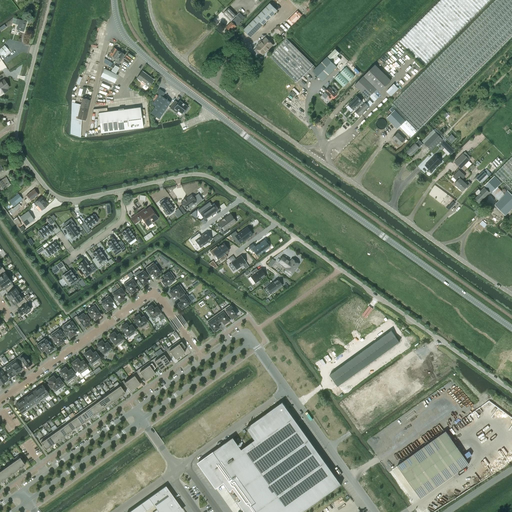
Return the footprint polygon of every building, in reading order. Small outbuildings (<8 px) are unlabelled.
[(417,131),(511,36),(511,0),(496,0),(414,83),(391,105),(393,106),(389,110),(392,113),(387,118),(397,129),(400,127),(410,138),(415,134),(417,131)] [(490,0),(440,0),(399,42),(423,66),(479,11),(490,0)] [(270,3),(243,30),(251,38),(278,11),(270,3)] [(223,14),(231,21),(236,16),(229,8),(223,14)] [(287,21),(292,26),(302,15),(297,10),(287,21)] [(240,24),(239,23),(245,18),(239,13),(236,16),(237,17),(225,28),(230,32),(237,25),(238,26),(240,24)] [(23,32),(26,22),(17,19),(14,18),(12,23),(18,25),(16,30),(23,32)] [(263,55),(269,49),(272,45),(266,38),(262,42),(261,41),(258,44),(259,45),(256,48),(257,49),(256,49),(258,51),(259,51),(263,55)] [(296,83),(298,81),(313,66),(287,39),(269,56),(296,83)] [(0,52),(2,55),(8,50),(4,45),(0,49),(0,52)] [(113,58),(117,50),(113,48),(108,57),(112,59),(113,58)] [(341,60),(337,56),(340,54),(335,49),(313,71),(322,81),(337,67),(335,65),(341,60)] [(116,60),(121,52),(117,50),(113,58),(116,60)] [(120,62),(125,55),(121,52),(116,60),(115,62),(119,64),(120,62)] [(389,82),(390,81),(375,65),(364,76),(379,92),(389,82)] [(346,67),(340,73),(349,82),(355,76),(346,67)] [(114,83),(118,75),(104,69),(100,77),(114,83)] [(148,87),(153,80),(142,71),(137,78),(145,84),(143,87),(143,88),(145,89),(146,89),(148,87)] [(340,73),(334,79),(343,87),(349,82),(340,73)] [(363,77),(354,86),(366,97),(368,99),(369,98),(370,97),(374,93),(376,90),(363,77)] [(0,94),(0,95),(7,91),(6,89),(9,87),(4,80),(0,82),(0,94)] [(387,92),(391,96),(398,89),(394,85),(387,92)] [(337,94),(336,93),(338,91),(333,86),(331,89),(330,88),(325,92),(329,96),(328,96),(331,100),(337,94)] [(159,119),(170,102),(162,97),(165,93),(159,89),(157,93),(159,94),(152,104),(155,107),(150,113),(159,119)] [(374,93),(370,97),(374,102),(379,97),(374,93)] [(348,105),(346,108),(351,112),(353,110),(354,111),(355,112),(363,104),(363,103),(364,103),(368,99),(366,97),(361,101),(357,96),(348,105)] [(81,105),(77,119),(81,120),(85,121),(90,100),(82,98),(81,105)] [(363,104),(355,112),(360,116),(369,107),(366,104),(370,100),(369,98),(368,99),(364,103),(363,103),(363,104)] [(177,103),(175,101),(170,108),(176,113),(178,111),(182,114),(183,112),(184,113),(188,108),(187,108),(187,107),(179,101),(177,103)] [(71,134),(70,134),(80,137),(81,120),(77,119),(81,105),(72,103),(71,134)] [(143,128),(140,107),(123,110),(123,109),(118,109),(118,110),(98,113),(101,133),(143,128)] [(436,119),(429,126),(433,130),(443,140),(454,151),(461,144),(463,142),(449,128),(438,117),(436,119)] [(430,138),(424,144),(432,151),(443,141),(443,140),(433,130),(431,132),(430,134),(428,136),(430,138)] [(399,145),(405,140),(398,133),(392,138),(399,145)] [(415,144),(406,152),(411,156),(419,148),(423,144),(419,140),(415,144)] [(470,160),(469,160),(471,158),(465,152),(463,153),(454,162),(461,169),(470,160)] [(435,155),(426,165),(432,171),(442,161),(437,157),(435,155)] [(505,195),(511,202),(511,157),(495,174),(504,184),(502,186),(507,191),(504,194),(505,195)] [(483,171),(476,178),(480,182),(487,174),(490,172),(486,169),(484,171),(483,171)] [(458,188),(464,182),(462,180),(465,176),(459,170),(454,176),(458,180),(454,185),(458,188)] [(20,186),(29,179),(23,171),(20,174),(21,175),(19,177),(21,180),(17,183),(20,186)] [(494,196),(500,190),(497,188),(501,184),(494,176),(484,186),(491,193),(494,196)] [(10,185),(5,177),(0,180),(0,192),(10,185)] [(464,182),(458,188),(462,192),(467,187),(468,188),(471,184),(468,182),(466,184),(464,182)] [(479,204),(489,193),(484,187),(480,191),(479,190),(476,192),(479,195),(474,199),(479,204)] [(27,198),(24,200),(27,204),(37,195),(38,195),(37,193),(34,190),(28,194),(26,196),(27,198)] [(494,196),(499,201),(505,195),(504,194),(500,190),(494,196)] [(13,207),(22,199),(18,194),(9,201),(13,207)] [(183,201),(181,203),(186,209),(196,202),(191,195),(186,199),(185,198),(183,200),(183,201)] [(505,215),(511,208),(511,202),(505,195),(499,201),(495,205),(505,215)] [(47,205),(41,197),(35,202),(35,203),(34,204),(36,206),(37,205),(41,210),(47,205)] [(165,202),(163,200),(159,203),(160,205),(167,215),(168,214),(169,215),(173,212),(173,211),(174,210),(167,200),(165,202)] [(199,209),(198,210),(199,210),(205,219),(204,219),(205,220),(211,215),(211,216),(215,213),(215,212),(219,210),(218,209),(218,210),(214,204),(211,205),(209,202),(199,210),(199,209)] [(11,214),(21,206),(19,204),(12,209),(11,208),(7,212),(10,215),(11,214)] [(157,217),(156,215),(155,214),(150,207),(146,210),(145,208),(131,218),(134,224),(142,218),(145,222),(144,222),(146,225),(147,225),(147,226),(158,219),(157,218),(157,217)] [(34,220),(28,212),(20,217),(25,226),(34,220)] [(84,222),(81,225),(87,233),(90,231),(88,228),(98,221),(97,220),(98,220),(95,215),(94,215),(93,215),(83,222),(84,222)] [(230,215),(219,223),(224,230),(221,232),(224,235),(229,231),(227,229),(227,228),(235,222),(233,219),(233,218),(232,218),(230,215)] [(72,221),(64,227),(73,238),(79,233),(74,227),(76,226),(72,221)] [(43,238),(53,231),(48,224),(45,227),(44,226),(41,228),(42,229),(38,231),(39,232),(38,233),(41,238),(42,237),(43,238)] [(235,231),(230,235),(232,238),(235,236),(240,243),(252,234),(247,227),(237,234),(235,231)] [(128,229),(122,233),(129,243),(135,238),(128,229)] [(199,233),(190,240),(194,245),(197,243),(200,248),(200,247),(204,245),(205,247),(209,244),(208,242),(211,240),(212,240),(206,232),(201,236),(199,233)] [(151,233),(143,238),(146,241),(153,236),(151,233)] [(113,239),(107,244),(109,247),(109,248),(111,251),(112,250),(114,253),(120,249),(121,250),(124,248),(120,242),(117,244),(113,239)] [(253,244),(248,247),(251,250),(252,250),(257,256),(268,248),(265,244),(266,242),(264,239),(255,246),(253,244)] [(50,256),(59,249),(55,242),(45,249),(50,256)] [(216,246),(209,251),(213,257),(215,255),(218,259),(219,258),(221,261),(226,258),(223,255),(229,251),(224,244),(217,248),(216,246)] [(106,259),(99,249),(92,254),(95,258),(92,260),(98,268),(101,266),(100,264),(106,259)] [(241,256),(231,263),(236,269),(236,270),(246,262),(241,256)] [(299,264),(292,259),(289,263),(288,261),(282,257),(278,262),(286,267),(285,269),(291,274),(292,274),(299,264)] [(96,270),(92,264),(89,266),(84,260),(78,265),(85,274),(91,270),(93,272),(96,270)] [(153,263),(145,268),(149,273),(150,275),(153,273),(155,276),(156,276),(160,273),(153,263)] [(56,264),(51,268),(52,270),(54,274),(60,270),(59,269),(56,265),(56,264)] [(253,275),(250,276),(255,283),(265,276),(261,269),(258,271),(256,268),(251,272),(253,275)] [(0,284),(10,277),(4,270),(0,272),(0,284)] [(77,280),(70,270),(62,276),(69,286),(71,284),(72,285),(77,281),(76,280),(77,280)] [(139,270),(134,274),(142,286),(143,285),(147,283),(147,282),(145,278),(148,277),(146,275),(143,270),(140,271),(139,270)] [(165,279),(162,281),(162,282),(164,286),(165,286),(168,284),(169,285),(172,283),(171,282),(176,279),(170,271),(165,275),(163,276),(165,279)] [(13,286),(8,279),(10,277),(0,284),(0,285),(1,287),(0,287),(2,290),(3,289),(3,290),(5,289),(6,291),(13,286)] [(137,291),(132,285),(135,283),(131,278),(128,280),(129,282),(124,285),(131,295),(137,291)] [(278,280),(267,287),(271,293),(282,286),(278,280)] [(117,290),(112,293),(115,297),(114,297),(116,300),(117,300),(119,302),(120,302),(123,299),(124,299),(122,295),(124,293),(123,292),(117,283),(114,285),(117,290)] [(172,290),(169,292),(170,293),(169,293),(172,296),(173,297),(176,294),(178,297),(180,296),(185,292),(180,284),(175,288),(174,287),(171,289),(172,290)] [(19,293),(13,286),(6,291),(8,294),(7,295),(8,297),(10,300),(20,292),(19,293)] [(26,300),(20,292),(10,300),(12,303),(14,305),(15,304),(17,306),(26,300)] [(181,301),(178,304),(181,308),(181,309),(184,307),(185,308),(188,306),(187,305),(192,301),(195,299),(191,294),(188,296),(186,294),(181,297),(179,299),(181,301)] [(105,298),(101,301),(103,305),(102,306),(104,309),(105,308),(107,311),(108,310),(112,308),(112,307),(110,304),(112,302),(111,300),(108,295),(105,297),(105,298)] [(31,308),(26,300),(17,306),(19,309),(17,310),(19,312),(18,313),(20,315),(21,315),(25,313),(26,314),(30,311),(29,310),(31,308)] [(93,306),(88,310),(90,312),(89,313),(91,317),(93,316),(95,319),(96,319),(100,316),(100,315),(98,311),(100,309),(99,308),(95,302),(92,304),(93,306)] [(236,315),(229,305),(221,310),(225,315),(226,317),(229,315),(231,319),(232,318),(236,316),(236,315)] [(147,309),(146,309),(148,312),(147,313),(149,316),(150,315),(154,320),(158,317),(161,314),(158,309),(156,307),(154,309),(151,306),(147,308),(147,309)] [(229,321),(226,317),(225,315),(221,310),(214,316),(219,323),(221,321),(224,324),(225,324),(228,321),(229,321)] [(76,315),(73,318),(77,323),(79,325),(81,323),(84,327),(85,327),(89,324),(89,323),(87,320),(89,319),(86,315),(84,316),(83,314),(78,318),(76,315)] [(134,318),(133,318),(141,329),(148,323),(145,318),(143,316),(141,318),(138,315),(137,315),(134,318)] [(216,324),(219,323),(214,316),(206,321),(214,332),(214,331),(218,328),(219,328),(216,324)] [(70,320),(62,326),(64,329),(64,330),(63,331),(66,335),(68,334),(70,337),(71,337),(75,334),(75,333),(73,329),(75,327),(74,325),(70,320)] [(122,327),(121,327),(124,331),(125,333),(128,338),(136,332),(132,327),(131,325),(129,327),(126,324),(125,324),(121,327),(122,327)] [(58,328),(50,334),(53,338),(52,339),(55,343),(56,343),(58,345),(59,345),(63,342),(64,342),(61,338),(64,336),(62,334),(58,328)] [(391,331),(329,375),(337,386),(399,342),(391,331)] [(109,335),(109,336),(111,339),(110,339),(112,343),(112,342),(113,342),(116,346),(124,341),(120,336),(119,334),(116,336),(114,332),(113,333),(109,335)] [(44,338),(36,344),(40,350),(42,351),(44,350),(47,353),(48,353),(52,350),(52,349),(44,338)] [(180,340),(172,345),(180,356),(185,353),(181,347),(184,345),(181,341),(180,340)] [(97,344),(97,345),(104,355),(112,350),(108,344),(107,343),(104,344),(102,341),(101,341),(97,344)] [(172,345),(165,351),(169,356),(171,354),(173,356),(175,359),(180,356),(172,345)] [(85,354),(84,354),(92,365),(100,359),(96,354),(95,352),(92,354),(90,350),(89,350),(84,353),(85,354)] [(165,351),(157,356),(165,367),(170,363),(166,358),(169,356),(165,351)] [(420,352),(399,367),(416,391),(437,376),(420,352)] [(31,363),(28,359),(29,359),(27,356),(26,357),(25,355),(17,360),(23,367),(25,366),(26,367),(28,366),(29,366),(32,364),(31,363)] [(157,356),(150,361),(154,366),(156,365),(158,366),(160,370),(165,367),(157,356)] [(23,367),(17,360),(16,358),(9,363),(17,374),(19,372),(19,371),(21,369),(23,367)] [(72,362),(72,363),(74,366),(73,367),(76,371),(77,370),(80,374),(88,368),(84,362),(83,361),(80,363),(77,359),(76,359),(72,362)] [(150,361),(143,366),(150,377),(155,374),(152,370),(151,368),(154,366),(150,361)] [(17,374),(9,363),(2,368),(8,376),(10,375),(11,377),(13,375),(14,376),(17,374)] [(143,366),(135,372),(139,377),(141,375),(143,377),(145,381),(150,377),(143,366)] [(60,371),(68,383),(76,377),(72,371),(71,369),(68,371),(65,367),(65,368),(64,367),(60,371)] [(8,376),(2,368),(0,369),(0,379),(3,384),(6,381),(5,381),(8,379),(6,378),(8,376)] [(134,376),(129,379),(135,388),(140,384),(138,381),(137,380),(137,379),(139,377),(135,372),(132,374),(134,376)] [(48,380),(47,380),(50,383),(48,384),(51,388),(52,387),(56,391),(64,386),(60,380),(58,378),(56,380),(53,376),(52,377),(52,376),(48,379),(48,380)] [(123,380),(120,382),(122,385),(124,388),(125,387),(127,386),(128,387),(128,388),(130,391),(135,388),(129,379),(125,382),(123,380)] [(117,382),(113,385),(114,387),(122,398),(123,397),(122,395),(125,393),(122,389),(117,382)] [(48,392),(46,390),(44,388),(42,385),(40,387),(39,386),(37,388),(45,399),(49,395),(48,393),(48,392)] [(390,385),(382,391),(394,407),(402,401),(390,385)] [(114,387),(109,390),(111,392),(116,399),(119,397),(120,399),(122,398),(114,387)] [(45,399),(37,388),(35,389),(35,390),(33,392),(40,402),(45,399)] [(382,391),(374,397),(386,413),(394,407),(382,391)] [(40,402),(33,392),(31,393),(30,392),(28,394),(36,405),(40,402)] [(111,392),(107,395),(113,404),(114,403),(113,401),(116,399),(111,392)] [(36,405),(28,394),(26,396),(24,398),(31,408),(36,405)] [(107,395),(102,398),(107,406),(110,403),(111,405),(113,404),(107,395)] [(101,396),(96,400),(104,410),(105,409),(104,408),(107,406),(102,398),(101,396)] [(374,397),(366,402),(378,419),(386,413),(374,397)] [(31,408),(24,398),(22,399),(19,400),(27,411),(31,408)] [(27,411),(19,400),(17,402),(17,403),(15,404),(23,414),(27,411)] [(96,400),(92,403),(99,412),(101,410),(103,411),(104,410),(96,400)] [(213,452),(197,463),(216,489),(224,483),(230,491),(233,489),(241,500),(238,502),(244,511),(242,511),(302,511),(341,485),(282,402),(246,428),(255,440),(242,449),(235,440),(233,437),(213,452)] [(366,402),(358,408),(370,425),(378,419),(366,402)] [(92,403),(88,406),(95,416),(97,415),(96,414),(99,412),(92,403)] [(88,406),(83,409),(90,418),(93,416),(94,417),(95,416),(88,406)] [(358,408),(350,414),(362,431),(370,425),(358,408)] [(83,409),(79,412),(86,423),(88,422),(87,420),(90,418),(83,409)] [(79,412),(74,415),(81,424),(84,422),(85,424),(86,423),(79,412)] [(74,415),(70,418),(78,429),(79,428),(78,426),(81,424),(74,415)] [(70,418),(66,421),(72,431),(75,428),(76,430),(78,429),(70,418)] [(66,421),(61,425),(69,435),(70,434),(69,433),(72,431),(66,421)] [(61,425),(57,428),(63,437),(66,435),(67,436),(69,435),(61,425)] [(57,428),(52,431),(60,441),(61,440),(60,439),(63,437),(57,428)] [(52,431),(48,434),(55,443),(57,441),(59,443),(60,441),(52,431)] [(469,464),(446,431),(397,466),(420,498),(469,464)] [(48,434),(44,437),(51,448),(53,447),(52,445),(55,443),(48,434)] [(44,437),(39,440),(43,445),(41,446),(44,450),(45,449),(46,450),(49,447),(50,449),(51,448),(44,437)] [(26,463),(23,459),(22,460),(20,459),(19,457),(18,455),(13,459),(15,461),(21,469),(23,468),(22,467),(25,464),(24,464),(26,463)] [(21,469),(15,461),(11,464),(16,471),(19,469),(20,470),(21,469)] [(16,471),(11,464),(6,467),(12,476),(14,474),(13,473),(16,471)] [(12,476),(6,467),(2,470),(7,477),(10,475),(11,477),(12,476)] [(165,486),(148,498),(154,505),(154,506),(169,495),(167,492),(168,491),(165,486)] [(169,495),(154,506),(157,510),(158,511),(163,511),(176,502),(173,498),(172,499),(169,495)] [(148,498),(145,501),(150,508),(154,505),(148,498)] [(145,501),(141,503),(146,511),(150,508),(145,501)] [(176,502),(163,511),(180,511),(181,511),(178,508),(180,507),(176,502)] [(141,503),(137,506),(141,511),(144,511),(146,511),(141,503)]
